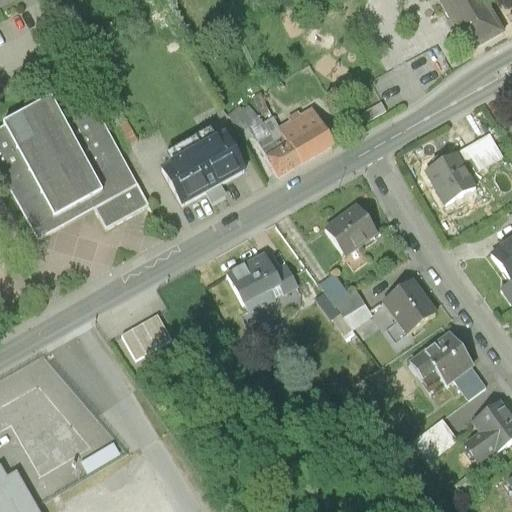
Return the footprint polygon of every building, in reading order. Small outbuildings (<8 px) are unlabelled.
[(482,0),(433,0),(468,58),(504,37),(482,0)] [(147,211),(81,89),(0,132),(0,176),(36,244),(94,213),(105,234),(147,211)] [(281,130),(271,116),(261,123),(250,105),(229,119),(274,188),(305,168),(281,130)] [(312,110),(281,130),(305,168),(337,147),(312,110)] [(502,160),(486,132),(419,170),(442,210),(477,190),(470,178),(502,160)] [(246,176),(223,136),(158,173),(181,213),(246,176)] [(370,262),(362,249),(378,239),(357,207),(320,230),(343,265),(345,264),(351,274),(370,262)] [(511,209),(508,212),(511,219),(511,234),(487,250),(508,282),(495,290),(507,309),(511,306),(511,209)] [(296,292),(276,249),(222,275),(243,317),(296,292)] [(435,321),(410,280),(379,300),(405,340),(435,321)] [(372,322),(356,294),(333,306),(350,335),(372,322)] [(163,317),(128,337),(142,362),(178,342),(163,317)] [(465,405),(487,390),(447,334),(405,364),(429,398),(440,389),(444,395),(453,389),(465,405)] [(511,422),(497,402),(468,422),(479,438),(460,452),(474,471),(511,443),(511,422)] [(113,448),(81,465),(87,476),(119,459),(113,448)] [(511,477),(503,484),(511,494),(511,477)] [(30,511),(14,484),(2,490),(0,486),(0,511),(30,511)]
